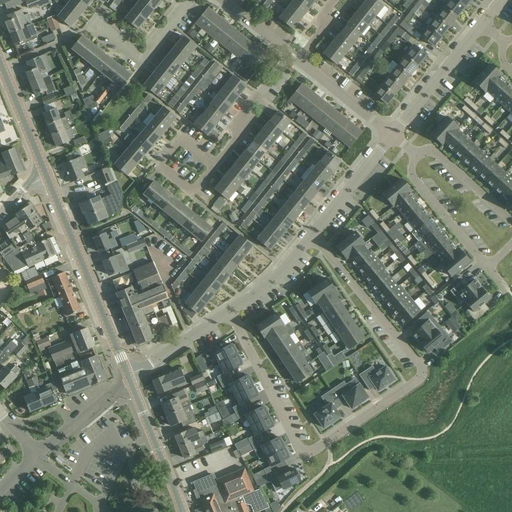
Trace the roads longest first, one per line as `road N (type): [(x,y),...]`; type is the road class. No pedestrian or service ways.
road 1 (residential): [(229,312),(304,455),(417,382),(421,366),(310,236)]
road 2 (secondary): [(129,379),(46,176)]
road 3 (residential): [(488,268),(413,181),(413,151)]
road 4 (secondary): [(183,511),(129,379)]
road 5 (residential): [(392,135),(482,25)]
road 6 (residential): [(93,23),(141,59),(190,0)]
road 7 (residential): [(212,166),(293,59)]
road 8 (residential): [(310,236),(392,135)]
road 9 (residential): [(511,223),(434,153),(413,151)]
road 10 (residential): [(392,135),(293,59)]
road 11 (secondary): [(46,176),(0,62)]
road 12 (residential): [(36,456),(129,379)]
